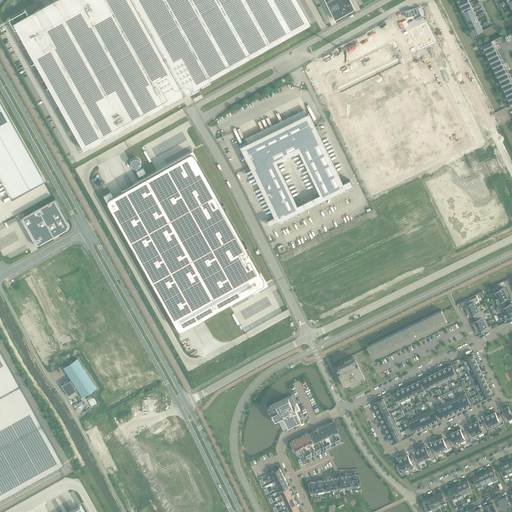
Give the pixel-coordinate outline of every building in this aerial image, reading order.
[(10,19),(9,20),(15,30),(18,29),(24,38),(22,39),(25,45),(72,130),(73,129),(75,133),(74,133),(84,150),(311,23),(297,0),(55,0),(40,9),(34,12),(29,14),(28,15),(25,10),(24,11),(24,12),(10,20),(10,19)] [(342,6),(340,1),(328,7),(331,12),(342,6)] [(351,2),(342,6),(346,13),(355,9),(351,2)] [(461,7),(463,11),(472,7),(470,2),(461,7)] [(346,13),(342,6),(331,12),(334,19),(346,13)] [(472,7),(463,11),(466,16),(474,12),(472,7)] [(466,16),(468,21),(476,16),(474,12),(466,16)] [(476,16),(468,21),(470,25),(479,21),(476,16)] [(479,21),(470,25),(472,30),(481,26),(479,21)] [(418,50),(325,95),(331,108),(329,109),(371,195),(474,145),(432,59),(430,60),(424,48),(435,42),(426,22),(409,30),(418,50)] [(481,26),(472,30),(475,35),(483,30),(481,26)] [(494,45),(492,41),(483,45),(485,50),(494,45)] [(496,50),(494,45),(485,50),(487,54),(496,50)] [(26,50),(23,53),(27,61),(31,59),(26,50)] [(496,50),(487,54),(489,59),(498,55),(496,50)] [(498,55),(489,59),(492,64),(501,59),(498,55)] [(501,59),(492,64),(494,68),(503,64),(501,59)] [(503,64),(494,68),(496,73),(505,69),(503,64)] [(505,69),(496,73),(498,78),(507,73),(505,69)] [(507,73),(498,78),(501,82),(510,78),(507,73)] [(510,78),(501,82),(503,87),(511,83),(510,78)] [(511,83),(503,87),(505,92),(511,88),(511,83)] [(0,178),(12,199),(20,195),(32,188),(45,181),(0,100),(0,178)] [(269,226),(354,184),(351,178),(344,182),(317,130),(308,113),(240,146),(274,216),(267,220),(269,226)] [(110,193),(104,197),(179,331),(265,283),(260,272),(247,250),(192,152),(112,196),(111,194),(110,193)] [(479,155),(426,181),(458,246),(510,221),(479,155)] [(143,168),(136,172),(139,177),(146,173),(143,168)] [(55,198),(20,217),(36,246),(52,237),(52,238),(58,235),(58,234),(66,229),(67,229),(68,228),(68,227),(69,227),(69,226),(69,225),(69,224),(69,223),(55,198)] [(327,269),(312,277),(322,298),(337,291),(344,305),(415,271),(390,219),(319,253),(327,269)] [(506,293),(507,292),(505,288),(504,289),(503,287),(498,289),(497,287),(490,290),(492,293),(494,298),(506,293)] [(508,298),(507,296),(509,296),(507,292),(506,293),(494,298),(497,303),(498,306),(505,303),(503,300),(508,298)] [(464,306),(467,311),(476,307),(479,306),(478,305),(476,307),(474,302),(478,300),(476,297),(466,302),(468,305),(464,306)] [(511,309),(511,304),(511,305),(511,303),(506,305),(505,303),(498,306),(499,309),(502,314),(511,309)] [(476,307),(467,311),(469,317),(473,315),(474,318),(484,313),(482,310),(481,310),(479,306),(476,307)] [(511,315),(511,309),(502,314),(504,319),(506,322),(511,319),(511,317),(511,316),(511,315)] [(447,322),(442,310),(367,346),(373,358),(379,356),(378,356),(380,355),(391,350),(393,349),(403,344),(405,343),(416,338),(415,338),(417,337),(428,332),(430,331),(440,326),(442,325),(447,322)] [(472,322),(475,327),(486,322),(484,317),(485,316),(484,313),(474,318),(475,321),(472,322)] [(486,322),(475,327),(477,332),(480,331),(482,334),(492,329),(490,326),(488,326),(486,322)] [(123,334),(113,340),(127,366),(138,361),(123,334)] [(0,349),(0,498),(64,463),(0,349)] [(465,359),(463,360),(465,364),(464,365),(465,365),(475,360),(473,355),(468,357),(468,356),(464,358),(465,359)] [(356,361),(355,358),(352,359),(343,364),(337,367),(335,368),(336,371),(343,385),(345,388),(348,386),(361,380),(364,378),(363,376),(359,368),(356,361)] [(74,361),(63,368),(71,381),(65,385),(62,387),(65,391),(68,395),(76,389),(80,394),(79,395),(81,399),(96,389),(80,364),(77,360),(77,359),(74,361)] [(465,365),(464,365),(466,370),(467,370),(478,364),(475,360),(465,365)] [(467,370),(466,370),(469,375),(470,374),(480,369),(478,364),(467,370)] [(452,365),(447,367),(451,376),(452,379),(457,376),(456,374),(452,365)] [(447,367),(442,370),(446,379),(448,381),(447,379),(451,377),(452,379),(451,376),(447,367)] [(470,374),(469,375),(471,380),(472,379),(483,374),(480,369),(470,374)] [(442,370),(437,372),(442,381),(443,383),(448,381),(446,379),(442,370)] [(146,372),(132,378),(168,451),(182,445),(146,372)] [(437,372),(432,374),(437,384),(438,386),(443,383),(442,381),(437,372)] [(432,374),(427,377),(432,386),(437,384),(432,374)] [(472,379),(471,380),(473,385),(475,384),(485,379),(483,374),(472,379)] [(422,379),(427,388),(432,386),(427,377),(422,379)] [(475,384),(473,385),(476,390),(477,389),(487,384),(485,379),(475,384)] [(420,380),(415,383),(420,392),(421,394),(426,392),(425,390),(420,380)] [(415,383),(410,385),(415,394),(415,395),(415,394),(419,392),(420,394),(421,394),(420,392),(415,383)] [(477,389),(476,390),(477,390),(479,394),(478,394),(478,395),(479,394),(490,389),(487,384),(477,389)] [(410,385),(405,387),(410,397),(410,398),(415,395),(415,394),(410,385)] [(405,387),(400,390),(405,399),(405,400),(410,398),(410,397),(405,387)] [(479,394),(478,395),(481,400),(482,399),(484,398),(484,399),(488,397),(487,396),(492,394),(490,389),(479,394)] [(400,390),(395,392),(400,402),(400,403),(405,400),(405,399),(400,390)] [(466,393),(461,395),(461,397),(466,407),(471,404),(466,394),(466,393)] [(276,402),(269,406),(272,412),(274,417),(276,416),(281,426),(287,423),(299,417),(296,410),(298,409),(296,403),(291,395),(276,402)] [(461,395),(456,398),(456,399),(461,409),(466,407),(461,397),(461,395)] [(100,398),(91,402),(119,459),(127,455),(100,398)] [(382,399),(373,403),(376,408),(385,404),(386,403),(384,398),(382,399)] [(456,398),(451,400),(451,401),(456,412),(461,409),(456,399),(456,398)] [(451,400),(446,403),(446,404),(451,414),(456,412),(451,401),(451,400)] [(385,404),(376,408),(378,413),(387,408),(385,404),(386,404),(386,403),(385,404)] [(446,403),(441,405),(441,406),(446,416),(451,414),(446,404),(446,403)] [(441,405),(436,407),(436,409),(441,419),(446,416),(441,406),(441,405)] [(511,414),(508,406),(502,408),(505,414),(502,415),(506,422),(511,419),(511,414)] [(387,408),(378,413),(380,418),(390,413),(387,408)] [(429,411),(429,412),(434,422),(439,420),(434,410),(429,412),(429,411)] [(429,411),(424,413),(424,414),(429,425),(434,422),(429,412),(429,411)] [(390,413),(380,418),(383,423),(392,418),(394,417),(392,412),(390,413)] [(495,412),(490,414),(495,425),(496,427),(504,423),(501,416),(498,417),(495,412)] [(424,413),(419,416),(419,417),(424,427),(429,425),(424,414),(424,413)] [(490,414),(485,417),(486,420),(483,421),(487,430),(495,426),(496,427),(495,425),(490,414)] [(419,416),(414,418),(414,419),(419,430),(424,427),(419,417),(419,416)] [(392,418),(383,423),(385,428),(395,423),(397,422),(394,417),(392,418)] [(414,418),(409,421),(409,422),(414,432),(419,430),(414,419),(414,418)] [(478,420),(473,423),(478,433),(479,435),(487,431),(483,424),(480,426),(478,420)] [(334,421),(329,423),(334,433),(339,430),(334,421)] [(397,422),(395,423),(385,428),(388,433),(397,428),(398,428),(396,423),(397,422)] [(329,423),(324,425),(329,435),(334,433),(329,423)] [(473,423),(468,425),(470,431),(467,432),(471,439),(479,435),(478,433),(473,423)] [(324,425),(319,428),(324,437),(329,435),(324,425)] [(319,428),(314,430),(319,440),(324,437),(319,428)] [(397,428),(388,433),(390,438),(399,433),(400,433),(398,428),(397,428)] [(460,429),(455,431),(460,442),(461,443),(469,439),(466,433),(463,434),(460,429)] [(314,430),(309,432),(313,441),(314,442),(319,440),(314,430)] [(455,431),(450,434),(453,439),(450,441),(453,447),(461,443),(460,442),(455,431)] [(309,432),(304,434),(309,444),(313,441),(309,432)] [(399,433),(390,438),(392,443),(397,440),(398,441),(401,440),(401,438),(402,438),(403,438),(400,433),(399,433)] [(304,434),(299,436),(304,446),(309,444),(304,434)] [(299,436),(294,439),(299,448),(304,446),(299,436)] [(443,437),(438,440),(443,450),(444,452),(443,450),(447,448),(448,449),(451,447),(448,441),(445,443),(443,437)] [(294,439),(289,441),(294,451),(299,448),(294,439)] [(435,448),(432,449),(436,456),(444,452),(443,450),(438,440),(433,442),(435,448)] [(425,446),(420,448),(425,459),(426,460),(434,456),(431,450),(428,451),(425,446)] [(418,456),(415,458),(418,464),(426,460),(425,459),(420,448),(415,451),(418,456)] [(141,449),(125,457),(129,465),(145,458),(141,449)] [(186,453),(170,461),(177,475),(193,467),(186,453)] [(408,454),(403,457),(408,467),(409,469),(408,467),(412,465),(413,466),(416,464),(413,458),(410,460),(408,454)] [(400,465),(397,466),(401,473),(409,469),(408,467),(403,457),(397,459),(400,465)] [(503,476),(508,474),(504,464),(499,466),(503,476)] [(278,467),(270,471),(272,476),(281,472),(278,467)] [(493,469),(488,471),(493,481),(498,479),(493,469)] [(488,471),(483,473),(488,484),(493,481),(488,471)] [(281,472),(272,476),(274,481),(283,477),(281,472)] [(359,473),(351,474),(353,485),(360,483),(359,473)] [(483,473),(478,475),(483,486),(488,484),(483,473)] [(351,474),(344,476),(346,486),(346,487),(353,486),(353,485),(351,474)] [(192,475),(186,478),(187,479),(189,483),(195,480),(192,475)] [(478,488),(483,486),(478,475),(473,478),(478,488)] [(344,476),(337,477),(339,487),(339,488),(346,487),(346,486),(344,476)] [(283,477),(274,481),(276,485),(285,481),(283,477)] [(337,477),(329,478),(331,488),(332,491),(339,490),(339,488),(339,487),(337,477)] [(329,478),(322,479),(324,490),(331,488),(329,478)] [(322,479),(315,481),(317,491),(324,490),(322,479)] [(467,480),(462,483),(467,493),(472,491),(467,480)] [(285,481),(276,485),(279,490),(287,486),(285,481)] [(315,481),(308,482),(309,492),(309,493),(317,492),(317,491),(315,481)] [(462,483),(457,485),(462,495),(467,493),(462,483)] [(457,485),(452,487),(457,498),(462,495),(457,485)] [(286,486),(278,490),(280,495),(289,491),(286,486)] [(452,500),(457,498),(452,487),(447,489),(452,500)] [(289,491),(280,495),(282,499),(291,495),(289,491)] [(442,492),(437,494),(441,505),(446,503),(442,492)] [(437,494),(432,497),(434,503),(436,505),(436,507),(441,505),(437,494)] [(291,495),(282,499),(284,504),(293,500),(291,495)] [(500,495),(494,498),(500,510),(503,509),(503,510),(508,508),(507,507),(510,505),(506,496),(502,498),(500,495)] [(432,497),(427,499),(429,505),(430,507),(431,510),(436,507),(436,505),(434,503),(432,497)] [(497,511),(500,510),(494,498),(488,501),(490,504),(485,506),(488,511),(497,511)] [(426,511),(431,510),(430,507),(429,505),(427,499),(422,501),(426,511)] [(293,500),(284,504),(287,509),(295,504),(293,500)]
